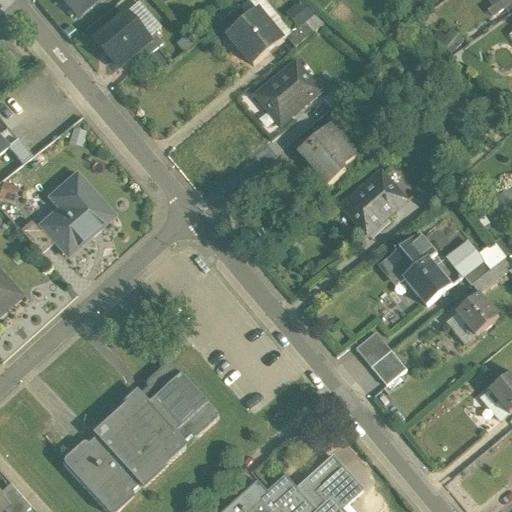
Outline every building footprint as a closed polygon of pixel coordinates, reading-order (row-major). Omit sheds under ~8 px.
[(60,0),(78,21),(102,0),(60,0)] [(288,13),(298,28),(312,19),(302,4),(288,13)] [(258,14),(228,38),(254,69),(284,44),(258,14)] [(126,15),(95,42),(119,69),(129,61),(150,43),(149,42),(126,15)] [(305,25),(287,41),(295,50),(313,35),(305,25)] [(150,43),(129,61),(136,70),(164,46),(155,36),(149,42),(150,43)] [(297,67),(257,101),(281,129),(321,95),(297,67)] [(342,85),(322,102),(331,112),(351,95),(342,85)] [(331,112),(311,129),(318,138),(333,126),(339,121),(331,112)] [(318,138),(298,154),(327,190),(345,175),(343,172),(356,161),(352,157),(362,149),(351,136),(345,141),(333,126),(318,138)] [(8,150),(0,140),(0,158),(9,151),(8,150)] [(31,159),(17,142),(8,150),(9,151),(21,167),(31,159)] [(382,176),(343,211),(368,238),(406,203),(382,176)] [(76,179),(59,195),(68,206),(41,231),(67,259),(112,219),(76,179)] [(441,181),(424,196),(431,205),(449,190),(441,181)] [(52,248),(31,225),(20,235),(41,259),(52,248)] [(419,236),(388,263),(404,282),(428,262),(429,263),(436,257),(419,236)] [(480,256),(471,242),(449,256),(475,297),(511,273),(511,264),(508,259),(511,256),(511,254),(503,241),(480,256)] [(428,262),(404,282),(427,310),(451,290),(429,263),(428,262)] [(0,304),(13,293),(0,277),(0,304)] [(479,298),(456,317),(476,340),(499,321),(479,298)] [(377,337),(356,353),(372,372),(392,355),(377,337)] [(407,374),(392,355),(372,372),(387,390),(407,374)] [(134,397),(94,434),(93,435),(92,437),(93,440),(94,441),(86,448),(85,447),(83,446),(81,446),(79,447),(63,462),(63,463),(62,464),(62,465),(62,466),(62,467),(63,468),(102,511),(120,511),(130,503),(131,501),(132,499),(131,497),(130,496),(138,489),(139,490),(142,490),(144,490),(185,453),(186,451),(186,450),(186,448),(185,447),(184,445),(192,439),(196,440),(199,439),(218,422),(219,419),(218,416),(173,367),(172,366),(169,365),(167,366),(148,384),(147,386),(147,389),(148,391),(141,398),(139,396),(137,396),(136,396),(134,397)] [(511,376),(490,394),(510,418),(511,416),(511,376)] [(510,418),(490,394),(481,401),(501,425),(510,418)] [(264,490),(254,500),(248,494),(228,511),(345,511),(365,494),(334,461),(299,492),(287,478),(268,495),(264,490)] [(27,511),(29,511),(9,488),(0,496),(0,497),(7,505),(2,510),(3,511),(27,511)]
